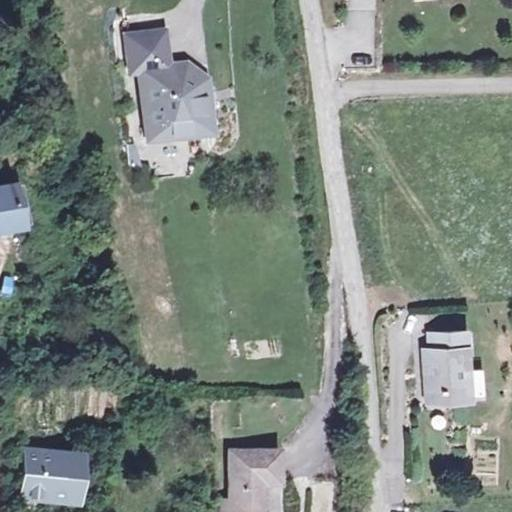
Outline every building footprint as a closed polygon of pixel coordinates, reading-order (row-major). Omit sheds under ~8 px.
[(140,11),(141,21),(151,21),(150,11),(140,11)] [(158,74),(165,142),(226,135),(219,80),(202,68),(186,69),(182,37),(144,40),(147,73),(158,74)] [(34,198),(0,202),(0,239),(38,235),(34,198)] [(481,327),(445,330),(445,345),(440,345),(443,397),(486,394),(483,364),(481,327)] [(499,363),(483,364),(486,394),(501,393),(499,363)] [(232,510),(232,511),(273,511),(274,485),(288,485),(289,457),(243,454),(241,510),(232,510)] [(77,467),(26,466),(25,510),(70,511),(71,494),(77,494),(77,467)]
